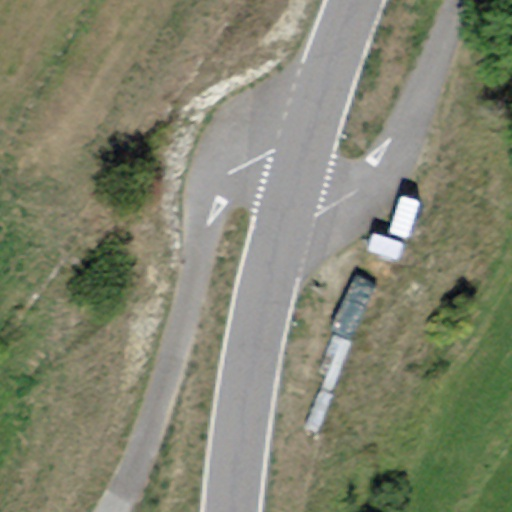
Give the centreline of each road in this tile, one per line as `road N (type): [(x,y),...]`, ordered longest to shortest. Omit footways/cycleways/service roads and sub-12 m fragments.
road 1 (unclassified): [(301,147),(236,156),(220,180),(205,216),(171,380),(111,511)]
road 2 (secondary): [(232,511),(250,338),(285,197)]
road 3 (unclassified): [(460,0),(383,174),(338,200),(285,197)]
road 4 (secondary): [(301,147),(354,0)]
